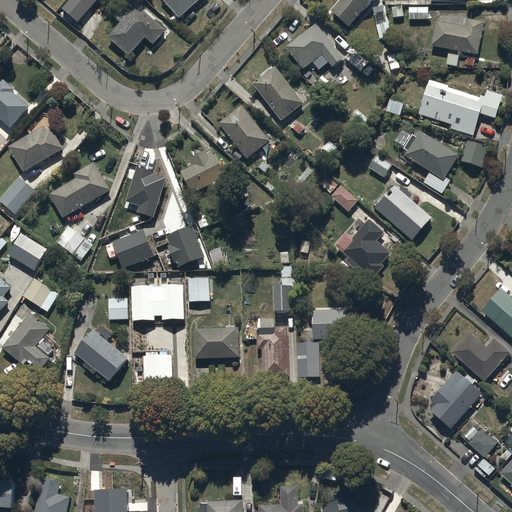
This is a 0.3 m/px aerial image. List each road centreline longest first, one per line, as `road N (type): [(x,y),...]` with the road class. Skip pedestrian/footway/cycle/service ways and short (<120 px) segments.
road 1 (residential): [(266,0),(193,82),(143,102),(108,89),(6,0)]
road 2 (residential): [(511,178),(487,226),(404,338),(373,445)]
road 3 (tertiary): [(164,438),(301,431),(373,445)]
road 4 (tertiary): [(0,409),(68,432),(164,438)]
road 5 (tertiary): [(373,445),(430,476),(472,511)]
